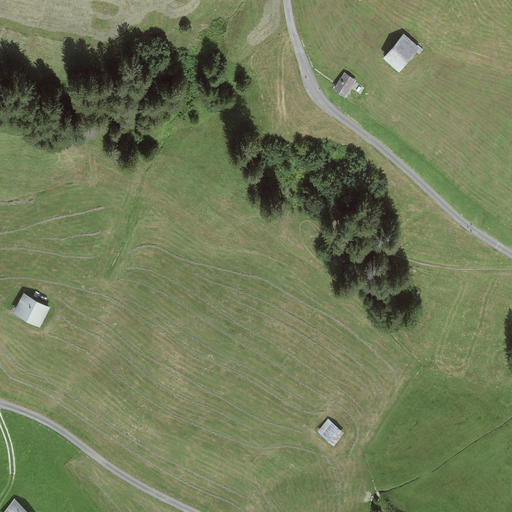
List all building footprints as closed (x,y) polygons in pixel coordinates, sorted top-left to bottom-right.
[(404,34),(385,55),(398,67),(415,48),(420,52),(423,48),(418,44),(417,45),(404,34)] [(346,73),(336,87),(345,93),(354,80),(346,73)] [(24,293),(15,307),(38,320),(47,306),(24,293)] [(327,421),(320,429),(334,441),(342,431),(333,424),(332,425),(327,421)] [(28,511),(15,500),(5,511),(28,511)]
